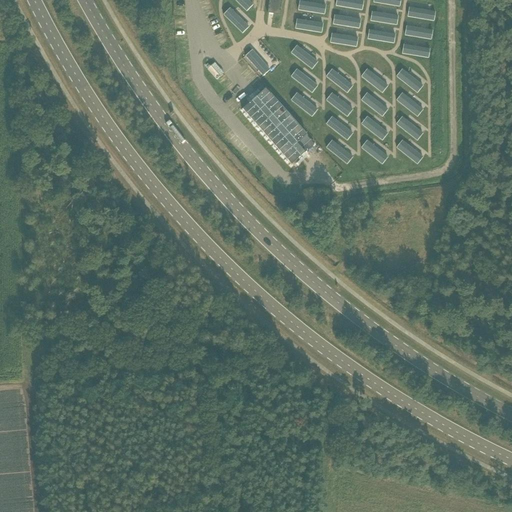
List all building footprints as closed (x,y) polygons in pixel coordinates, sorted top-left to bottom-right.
[(246,0),(232,0),(246,14),(253,7),(246,0)] [(269,0),(267,14),(280,16),(281,0),(269,0)] [(345,0),(336,0),(336,9),(362,13),(364,3),(345,0)] [(373,0),(373,5),(400,10),(401,0),(373,0)] [(299,3),(298,12),(325,17),(326,8),(299,3)] [(230,10),(223,17),(242,36),(249,29),(230,10)] [(409,10),(407,19),(434,24),(435,14),(409,10)] [(372,13),(370,23),(397,28),(398,18),(372,13)] [(334,17),(333,27),(360,31),(361,21),(334,17)] [(296,21),(295,31),(322,35),(324,26),(296,21)] [(406,28),(404,38),(431,42),(433,33),(406,28)] [(369,32),(367,41),(394,46),(396,36),(369,32)] [(332,35),(330,46),(357,50),(358,40),(332,35)] [(403,47),(401,56),(428,61),(430,51),(403,47)] [(297,48),(291,56),(312,72),(318,64),(297,48)] [(252,52),(245,58),(263,79),(270,72),(252,52)] [(207,69),(215,78),(222,72),(214,63),(207,69)] [(297,71),(291,78),(312,96),(318,88),(297,71)] [(332,71),(326,79),(347,96),(353,88),(332,71)] [(367,71),(361,79),(382,96),(388,88),(367,71)] [(402,71),(396,79),(417,96),(423,88),(402,71)] [(297,95),(291,102),(312,119),(318,112),(297,95)] [(332,95),(326,103),(347,119),(353,112),(332,95)] [(367,95),(361,102),(382,120),(388,112),(367,95)] [(403,96),(397,103),(417,120),(423,112),(403,96)] [(332,119),(326,126),(347,143),(353,136),(332,119)] [(367,119),(361,126),(382,143),(388,136),(367,119)] [(402,119),(396,127),(418,143),(424,136),(402,119)] [(332,143),(326,150),(347,167),(353,159),(332,143)] [(367,143),(361,150),(383,167),(388,159),(367,143)] [(402,143),(396,151),(417,167),(423,159),(402,143)]
